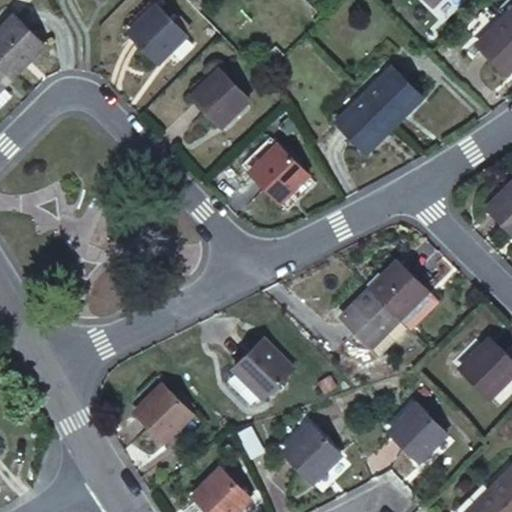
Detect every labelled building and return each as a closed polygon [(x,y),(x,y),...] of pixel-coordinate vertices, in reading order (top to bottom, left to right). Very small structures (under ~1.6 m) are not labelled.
[(30,1),(5,28),(29,51),(41,39),(46,41),(59,27),(30,1)] [(154,2),(125,29),(148,54),(163,41),(168,45),(182,32),(154,2)] [(511,2),(503,11),(511,20),(511,2)] [(511,20),(503,11),(473,36),(500,68),(511,58),(511,53),(511,51),(511,50),(511,20)] [(5,28),(0,32),(0,78),(7,84),(19,70),(16,65),(29,51),(5,28)] [(390,58),(362,83),(384,106),(386,108),(401,95),(406,99),(418,88),(390,58)] [(218,68),(188,95),(212,122),(228,107),(230,110),(245,96),(218,68)] [(362,83),(333,110),(360,140),(375,127),(370,122),(386,108),(384,106),(362,83)] [(272,145),(243,172),(267,197),(281,185),(287,188),(300,176),(272,145)] [(511,185),(493,205),(511,224),(511,185)] [(408,253),(382,280),(407,303),(421,318),(447,291),(436,280),(408,253)] [(382,280),(354,308),(382,336),(397,321),(394,318),(407,303),(382,280)] [(511,338),(501,327),(473,356),(502,384),(511,375),(511,338)] [(265,330),(241,354),(270,382),(298,354),(283,339),(279,343),(265,330)] [(170,376),(144,402),(168,428),(182,413),(187,416),(198,404),(170,376)] [(429,400),(404,428),(428,452),(442,439),(446,442),(458,429),(429,400)] [(323,418),(296,444),(319,469),(334,456),(339,459),(351,447),(323,418)] [(235,459),(207,485),(231,509),(245,496),(250,501),(264,488),(235,459)] [(511,470),(499,484),(511,496),(511,470)] [(511,511),(511,496),(499,484),(470,511),(511,511)]
